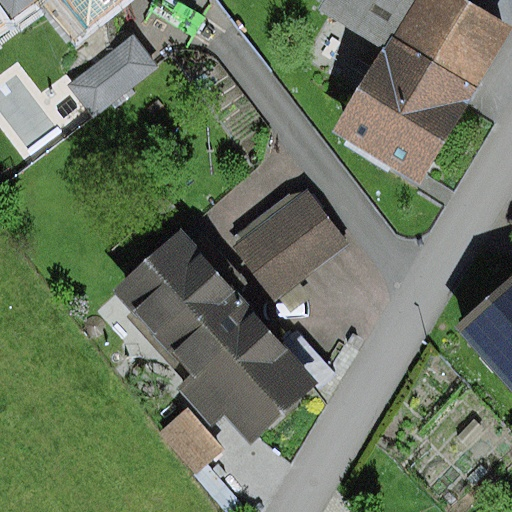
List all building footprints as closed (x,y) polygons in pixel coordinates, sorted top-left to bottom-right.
[(0,0),(0,31),(40,0),(75,0),(94,24),(125,0),(0,0)] [(345,138),(432,191),(511,62),(511,24),(472,0),(341,0),(334,13),(399,53),(345,138)] [(139,42),(74,90),(97,121),(162,73),(139,42)] [(350,246),(309,191),(237,245),(278,300),(350,246)] [(228,416),(258,448),(326,386),(185,235),(123,292),(199,374),(182,389),(217,426),(228,416)] [(511,288),(473,323),(511,367),(511,288)] [(224,451),(190,410),(161,433),(196,474),(224,451)]
